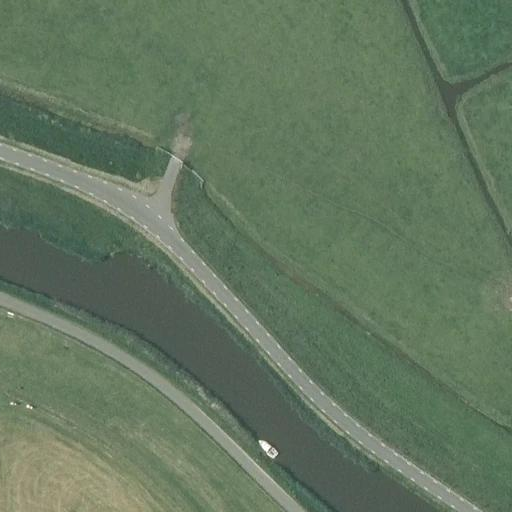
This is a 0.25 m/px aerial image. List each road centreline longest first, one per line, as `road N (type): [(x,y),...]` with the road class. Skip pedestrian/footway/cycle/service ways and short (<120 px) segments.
road 1 (unclassified): [(0,154),(101,194),(153,225),(360,437),(470,511)]
road 2 (unclassified): [(0,300),(83,336),(160,384),(295,511)]
road 3 (track): [(117,101),(178,144),(153,225)]
